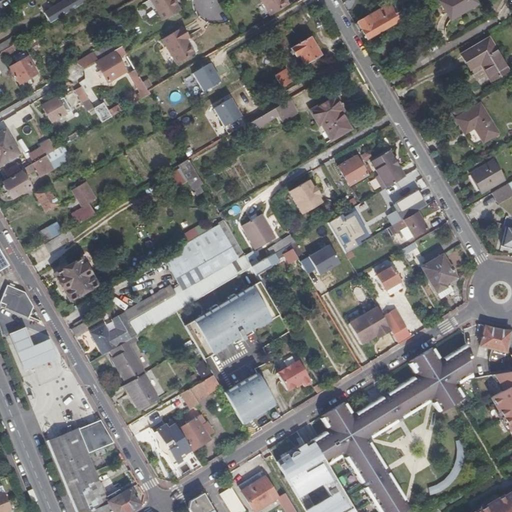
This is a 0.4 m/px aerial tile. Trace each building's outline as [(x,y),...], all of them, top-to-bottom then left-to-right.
[(50,23),(87,0),(63,0),(44,12),(50,23)] [(158,13),(150,0),(147,0),(143,3),(151,17),(158,13)] [(150,0),(158,13),(162,20),(179,10),(173,0),(150,0)] [(269,14),(260,0),(253,4),(261,19),(269,14)] [(260,0),(269,14),(287,3),(285,0),(260,0)] [(388,2),(354,22),(359,30),(361,29),(366,37),(397,19),(395,13),(404,8),(402,4),(409,0),(391,0),(390,1),(388,2)] [(475,0),(440,0),(450,19),(477,3),(475,0)] [(182,40),(185,38),(187,37),(181,27),(160,39),(164,46),(174,63),(192,53),(187,43),(185,44),(182,40)] [(297,54),(303,64),(320,54),(309,36),(289,47),(295,55),(297,54)] [(489,37),(461,53),(470,68),(480,62),(490,80),(507,70),(489,37)] [(76,64),(82,68),(109,52),(105,45),(78,60),(76,64)] [(114,51),(116,55),(123,51),(120,46),(113,50),(114,51)] [(167,67),(174,63),(164,46),(158,50),(167,67)] [(125,71),(116,55),(114,51),(96,62),(107,81),(125,71)] [(9,66),(18,83),(33,74),(24,58),(22,58),(20,54),(13,58),(12,61),(13,64),(9,66)] [(211,63),(193,73),(204,92),(222,81),(211,63)] [(139,99),(147,95),(135,70),(127,73),(139,99)] [(285,82),(279,72),(270,76),(277,87),(285,82)] [(79,82),(81,86),(84,92),(90,89),(84,79),(79,82)] [(88,99),(84,92),(81,86),(75,90),(82,102),(88,99)] [(55,97),(41,105),(51,121),(64,113),(55,97)] [(349,128),(340,112),(337,107),(339,106),(334,97),(310,110),(318,124),(320,123),(330,139),(349,128)] [(232,98),(214,109),(225,127),(242,116),(232,98)] [(231,132),(235,138),(277,114),(280,120),(296,112),(288,99),(244,124),(231,132)] [(480,103),(455,117),(462,129),(472,124),(481,140),(496,131),(480,103)] [(27,106),(14,116),(22,126),(35,117),(27,106)] [(4,129),(0,131),(0,163),(18,153),(4,129)] [(231,132),(225,136),(228,142),(235,138),(231,132)] [(62,144),(44,155),(23,167),(27,173),(35,168),(39,175),(52,168),(69,157),(62,144)] [(382,188),(403,175),(388,150),(370,161),(378,174),(375,176),(382,188)] [(355,155),(336,166),(348,185),(366,174),(355,155)] [(186,158),(178,163),(192,189),(195,187),(199,184),(201,183),(186,158)] [(491,161),(467,174),(477,192),(501,179),(491,161)] [(29,187),(20,171),(2,181),(3,183),(1,185),(4,189),(6,188),(11,197),(29,187)] [(286,192),(299,214),(319,202),(315,195),(316,194),(312,186),(310,187),(306,180),(286,192)] [(492,191),(491,191),(496,199),(498,202),(509,195),(511,193),(511,192),(510,189),(510,187),(507,182),(492,191)] [(58,203),(47,185),(34,192),(44,211),(58,203)] [(71,213),(77,223),(93,213),(77,185),(72,188),(82,206),(71,213)] [(396,222),(426,204),(416,189),(394,202),(397,208),(391,212),(396,222)] [(489,210),(495,202),(487,197),(482,206),(489,210)] [(416,212),(403,220),(408,229),(410,228),(414,234),(425,227),(416,212)] [(326,221),(344,253),(357,245),(354,239),(364,234),(352,213),(341,220),(338,214),(326,221)] [(260,214),(258,215),(266,229),(268,228),(260,214)] [(266,229),(258,215),(240,226),(254,249),(274,237),(268,228),(266,229)] [(306,224),(309,231),(325,222),(322,215),(306,224)] [(193,300),(205,293),(250,266),(232,237),(223,220),(163,256),(180,284),(172,288),(170,284),(124,311),(132,325),(126,329),(131,336),(174,311),(193,300)] [(56,221),(37,233),(43,243),(62,231),(56,221)] [(76,224),(64,231),(67,236),(68,239),(81,232),(76,224)] [(511,226),(506,225),(504,233),(502,244),(511,246),(511,226)] [(64,231),(44,243),(48,251),(61,244),(59,241),(67,236),(64,231)] [(414,258),(417,265),(424,261),(414,242),(401,249),(408,262),(414,258)] [(329,244),(309,256),(316,269),(320,275),(341,263),(329,244)] [(296,257),(291,248),(282,253),(288,262),(296,257)] [(9,265),(0,250),(0,270),(3,268),(9,265)] [(255,274),(255,275),(277,261),(272,253),(250,266),(255,274)] [(448,265),(441,254),(420,266),(439,297),(452,290),(447,281),(455,276),(452,271),(454,269),(451,264),(448,265)] [(316,269),(309,256),(301,261),(308,273),(316,269)] [(95,284),(79,258),(54,273),(69,299),(95,284)] [(383,289),(397,280),(389,266),(384,268),(383,266),(378,269),(379,271),(375,274),(383,289)] [(258,280),(248,286),(250,289),(260,283),(258,280)] [(278,314),(260,283),(250,289),(248,286),(233,295),(226,299),(215,306),(208,310),(193,319),(194,322),(184,328),(202,359),(224,346),(223,344),(230,340),(238,336),(239,339),(240,340),(244,338),(243,337),(241,334),(249,329),(256,325),(257,327),(278,314)] [(31,315),(35,307),(25,292),(7,285),(0,303),(7,305),(31,315)] [(358,298),(364,295),(359,285),(353,288),(358,298)] [(31,315),(7,305),(5,309),(30,319),(31,315)] [(381,317),(376,307),(362,315),(347,324),(351,331),(358,343),(359,344),(373,336),(379,332),(382,336),(389,331),(381,317)] [(394,309),(381,317),(389,331),(391,334),(405,327),(394,309)] [(193,319),(183,325),(184,328),(194,322),(193,319)] [(82,322),(71,329),(75,335),(86,329),(82,322)] [(102,354),(111,348),(125,340),(131,336),(126,329),(112,338),(104,324),(89,332),(102,354)] [(499,328),(483,324),(479,345),(493,348),(492,351),(503,354),(505,344),(510,345),(511,348),(511,356),(511,357),(511,358),(511,332),(511,330),(499,328)] [(405,327),(391,334),(397,344),(409,336),(410,336),(405,327)] [(29,347),(21,329),(8,335),(25,373),(57,359),(49,340),(30,348),(29,347)] [(125,340),(111,348),(115,355),(110,358),(124,383),(144,372),(125,340)] [(436,414),(437,415),(461,400),(460,399),(462,398),(456,389),(455,390),(453,387),(455,385),(453,382),(461,383),(461,384),(469,380),(461,341),(441,357),(442,358),(439,360),(437,357),(438,356),(432,346),(431,347),(430,346),(407,360),(408,362),(407,363),(412,372),(414,371),(416,374),(412,376),(412,375),(358,409),(359,410),(355,412),(353,409),(354,408),(349,399),(347,400),(347,398),(323,413),(324,414),(323,415),(329,424),(330,423),(332,427),(325,432),(324,431),(310,439),(325,465),(340,456),(339,455),(343,453),(345,456),(344,457),(358,481),(360,480),(363,485),(361,486),(376,511),(405,511),(409,509),(403,500),(404,499),(392,481),(391,482),(382,467),(383,466),(368,440),(367,441),(365,437),(369,438),(370,439),(426,404),(426,403),(429,401),(431,405),(430,405),(435,415),(436,414)] [(286,389),(294,384),(300,380),(301,383),(303,386),(311,381),(298,359),(280,369),(277,372),(286,389)] [(188,388),(211,374),(211,373),(208,368),(182,383),(186,389),(188,388)] [(511,511),(511,369),(491,377),(500,392),(497,394),(487,400),(494,412),(505,430),(507,433),(511,440),(511,491),(502,498),(501,497),(489,504),(477,511),(474,511),(511,511)] [(272,403),(257,372),(222,392),(241,424),(272,403)] [(156,399),(142,374),(121,387),(135,411),(156,399)] [(194,397),(217,383),(211,374),(188,388),(194,397)] [(491,377),(488,378),(497,394),(500,392),(491,377)] [(505,430),(494,412),(491,413),(504,435),(507,433),(505,430)] [(201,425),(204,423),(200,415),(177,429),(189,449),(208,438),(203,431),(201,425)] [(90,451),(111,439),(98,417),(78,428),(90,451)] [(205,422),(204,423),(201,425),(203,431),(209,428),(205,422)] [(60,428),(63,435),(74,430),(71,423),(60,428)] [(183,453),(189,449),(177,429),(173,423),(167,426),(165,423),(151,432),(156,441),(155,444),(155,448),(157,451),(160,453),(163,455),(165,455),(170,464),(184,456),(183,453)] [(63,435),(46,442),(75,511),(125,511),(129,509),(119,492),(116,494),(114,491),(104,497),(92,471),(75,430),(74,430),(63,435)] [(351,511),(325,465),(310,439),(305,442),(304,440),(297,445),(299,448),(295,450),(294,449),(293,449),(292,448),(290,448),(289,449),(288,450),(287,451),(287,452),(287,453),(288,455),(283,458),(281,454),(273,459),(304,511),(351,511)] [(277,496),(261,471),(238,485),(254,511),(277,496)] [(0,511),(10,511),(0,486),(0,511)] [(246,511),(230,486),(218,493),(230,511),(246,511)] [(129,487),(119,492),(129,509),(139,504),(129,487)] [(294,511),(283,492),(277,496),(286,511),(294,511)] [(213,511),(202,493),(188,500),(187,507),(190,511),(213,511)] [(475,508),(477,511),(489,504),(487,501),(475,508)]
